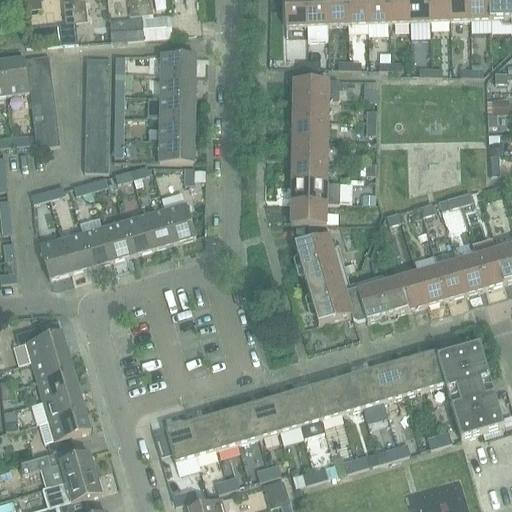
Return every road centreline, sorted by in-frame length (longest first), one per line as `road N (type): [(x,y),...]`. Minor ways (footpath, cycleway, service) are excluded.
road 1 (residential): [(226,50),(73,57),(78,161),(18,169),(25,302)]
road 2 (residential): [(97,306),(212,272),(231,253),(226,50)]
road 3 (residential): [(150,511),(97,306)]
